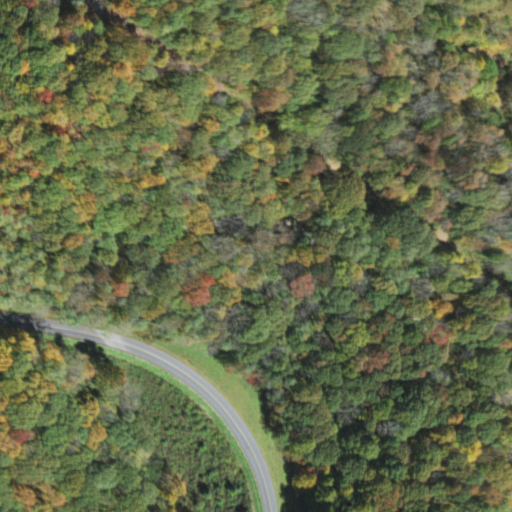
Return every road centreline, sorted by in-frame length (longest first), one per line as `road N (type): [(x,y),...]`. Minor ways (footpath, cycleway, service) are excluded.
road 1 (residential): [(377,511),(431,372),(430,331),(403,299),(299,227),(270,216),(74,243),(0,235)]
road 2 (secondary): [(0,314),(132,343),(187,373),(224,405),(249,442),(272,511)]
road 3 (residential): [(48,0),(51,42),(70,59),(91,44),(99,0)]
